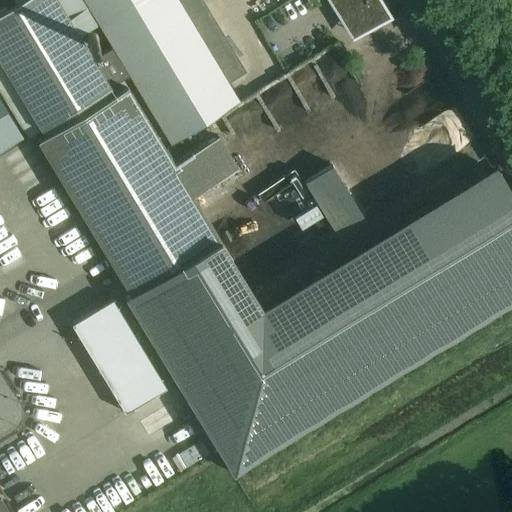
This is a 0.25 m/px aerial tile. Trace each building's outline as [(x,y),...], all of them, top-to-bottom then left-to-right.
[(242,102),(229,81),(246,71),(202,0),(18,0),(0,11),(0,59),(41,128),(112,86),(130,75),(172,144),(242,102)] [(384,8),(379,0),(342,0),(358,25),(384,8)] [(273,80),(283,74),(266,46),(257,52),(273,80)] [(421,89),(430,77),(416,67),(407,79),(421,89)] [(283,137),(309,124),(288,84),(262,98),(283,137)] [(129,85),(38,140),(131,295),(222,241),(194,195),(197,193),(202,203),(223,191),(217,181),(239,167),(219,136),(175,162),(129,85)] [(433,85),(406,102),(424,129),(451,112),(433,85)] [(0,148),(22,135),(6,108),(0,97),(0,148)] [(233,126),(243,151),(273,138),(259,104),(235,114),(240,124),(233,126)] [(323,216),(336,240),(366,224),(330,158),(300,174),(313,198),(291,210),(301,228),(323,216)] [(226,238),(222,241),(131,295),(127,298),(219,451),(232,473),(511,303),(511,200),(498,177),(272,313),(226,238)] [(268,208),(275,229),(290,224),(283,203),(268,208)] [(113,298),(72,323),(125,412),(167,387),(113,298)] [(14,364),(13,378),(38,380),(39,366),(14,364)] [(101,401),(110,395),(98,376),(89,381),(101,401)] [(51,412),(55,401),(36,395),(33,406),(39,409),(30,435),(52,443),(62,415),(51,412)] [(189,402),(172,410),(188,441),(205,433),(189,402)] [(12,437),(0,448),(0,470),(7,477),(38,446),(25,433),(17,441),(12,437)] [(175,451),(183,468),(214,453),(206,436),(175,451)] [(57,489),(81,480),(71,454),(47,463),(57,489)] [(145,462),(124,470),(134,494),(155,485),(145,462)] [(0,483),(0,484),(17,511),(34,511),(42,507),(19,471),(0,483)] [(98,488),(99,490),(77,502),(82,511),(108,511),(111,511),(122,505),(109,482),(98,488)]
